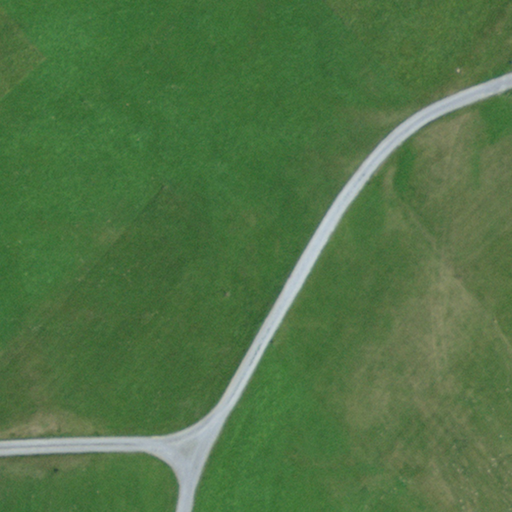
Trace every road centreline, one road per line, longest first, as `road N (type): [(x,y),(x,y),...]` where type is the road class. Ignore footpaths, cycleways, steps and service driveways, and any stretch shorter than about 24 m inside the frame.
road 1 (track): [(184,511),(192,445),(374,156),(414,121),(511,80)]
road 2 (track): [(192,445),(0,450)]
